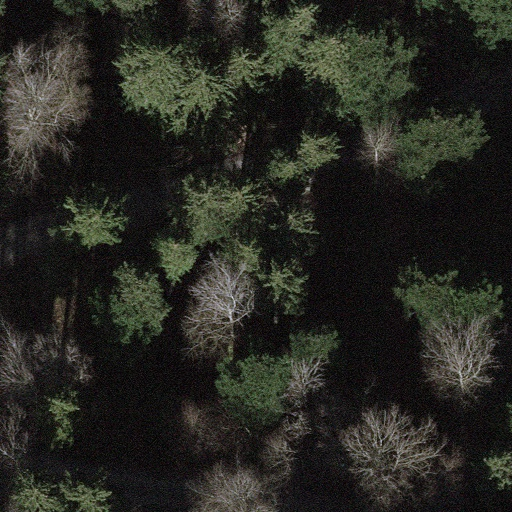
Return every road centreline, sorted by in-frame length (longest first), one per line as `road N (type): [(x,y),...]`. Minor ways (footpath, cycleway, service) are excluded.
road 1 (track): [(511,61),(442,109),(0,246)]
road 2 (track): [(0,457),(312,511)]
